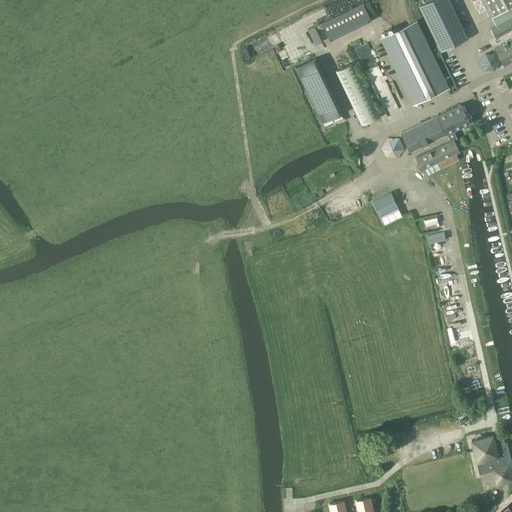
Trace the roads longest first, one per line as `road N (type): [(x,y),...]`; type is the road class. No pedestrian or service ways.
road 1 (track): [(267,228),(248,189),(233,46),(326,0)]
road 2 (track): [(465,430),(423,441),(380,482),(286,501),(286,511)]
road 3 (track): [(384,171),(277,225),(209,238)]
